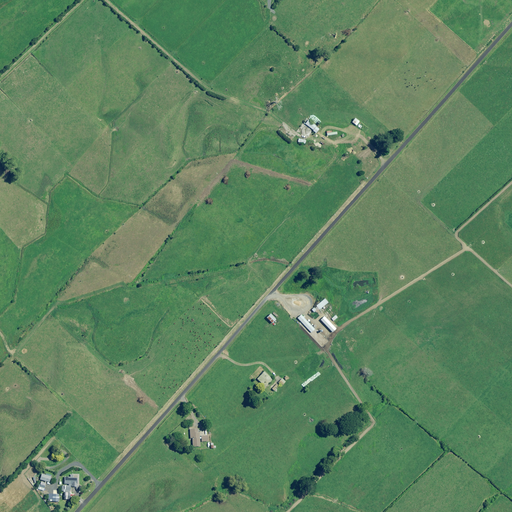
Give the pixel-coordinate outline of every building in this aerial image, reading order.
[(313,130),(316,126),(308,120),(305,124),(313,130)] [(328,302),(325,298),(316,306),(319,309),(328,302)] [(275,319),(270,314),(266,318),(271,323),(275,319)] [(314,329),(301,315),(297,318),(311,332),(314,329)] [(272,379),(264,371),(257,379),(265,387),(272,379)] [(197,432),(197,428),(189,429),(190,438),(192,438),(192,447),(200,446),(199,432),(197,432)] [(51,477),(41,474),(39,479),(49,482),(51,477)] [(61,485),(61,491),(63,491),(63,492),(70,492),(70,486),(72,486),(72,484),(77,484),(77,474),(70,474),(70,477),(64,477),(64,484),(68,484),(68,485),(61,485)]
